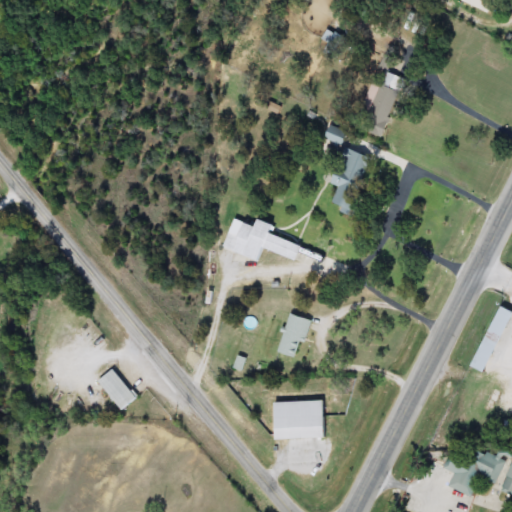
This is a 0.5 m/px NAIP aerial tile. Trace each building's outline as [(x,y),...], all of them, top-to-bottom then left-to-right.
[(500,0),(494,17),(460,3),(461,0),(500,0)] [(379,139),(357,130),(381,71),(403,80),(379,139)] [(370,161),(346,215),(327,206),(336,187),(327,183),(342,149),(370,161)] [(291,261),(261,251),(257,263),(219,250),(224,234),(232,236),(236,224),(248,228),(251,221),(270,227),(267,236),(297,246),(291,261)] [(466,368),(493,306),(506,312),(479,374),(466,368)] [(308,322),(295,360),(274,353),(287,314),(308,322)] [(116,410),(95,381),(111,369),(132,399),(116,410)] [(322,417),(322,438),(279,438),(279,417),(322,417)] [(511,458),(511,496),(496,490),(498,486),(471,475),(464,494),(447,488),(454,470),(464,474),(477,444),(511,458)]
